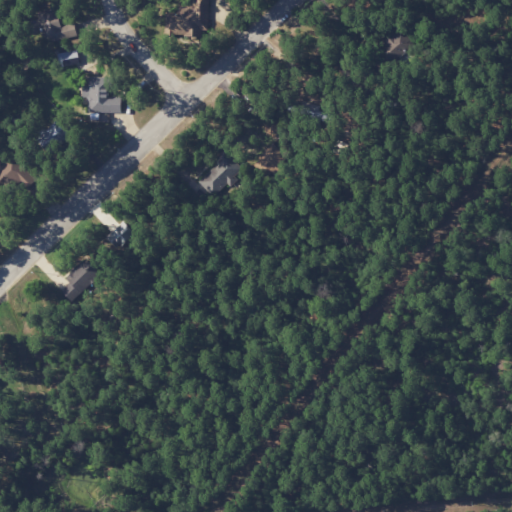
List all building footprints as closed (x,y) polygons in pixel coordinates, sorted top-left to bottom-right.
[(165,35),(208,35),(208,0),(196,0),(196,6),(180,6),(180,15),(165,15),(165,35)] [(62,24),(60,14),(42,17),(46,41),(77,36),(75,22),(62,24)] [(58,54),(61,66),(79,62),(77,50),(58,54)] [(122,97),(110,97),(111,78),(89,77),(89,87),(83,87),(82,99),(89,99),(89,112),(122,112),(122,97)] [(286,161),(273,144),(250,162),(263,178),(286,161)] [(216,195),(241,167),(223,152),(199,180),(216,195)] [(116,249),(134,234),(122,220),(104,235),(116,249)] [(64,292),(73,300),(99,272),(84,258),(66,278),(72,284),(64,292)]
